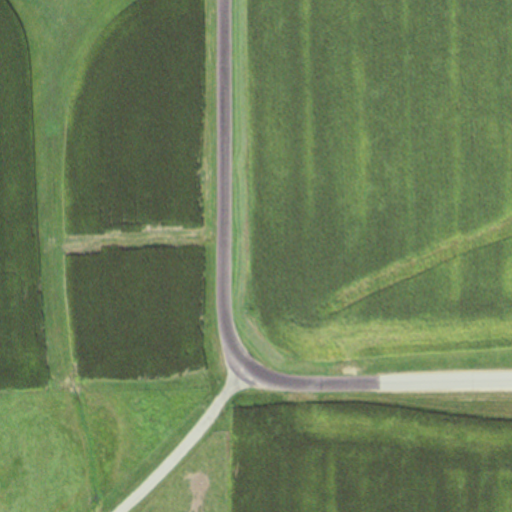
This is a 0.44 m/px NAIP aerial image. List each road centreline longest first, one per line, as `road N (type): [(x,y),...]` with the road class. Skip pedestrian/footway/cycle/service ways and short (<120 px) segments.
road 1 (residential): [(511,382),(305,386),(247,371),(227,345),(220,299),(220,0)]
road 2 (residential): [(247,371),(113,511)]
